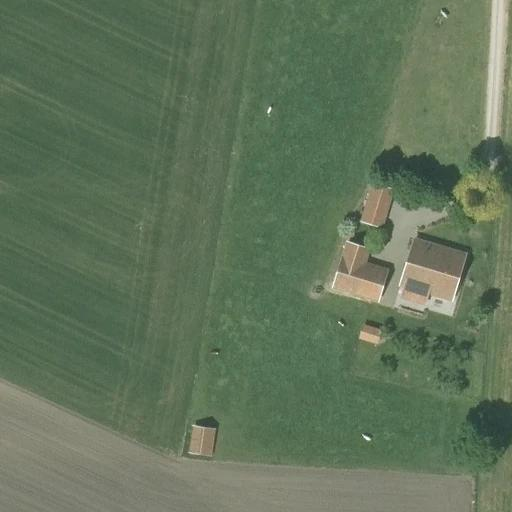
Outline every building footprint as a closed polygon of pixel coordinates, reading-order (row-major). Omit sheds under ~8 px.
[(372,182),(360,221),(383,228),(394,189),(372,182)] [(415,240),(402,286),(451,300),(464,255),(415,240)] [(371,248),(345,241),(332,289),(379,302),(388,269),(367,263),(371,248)] [(362,325),(358,340),(377,345),(381,330),(362,325)] [(215,429),(193,426),(189,453),(212,456),(215,429)]
